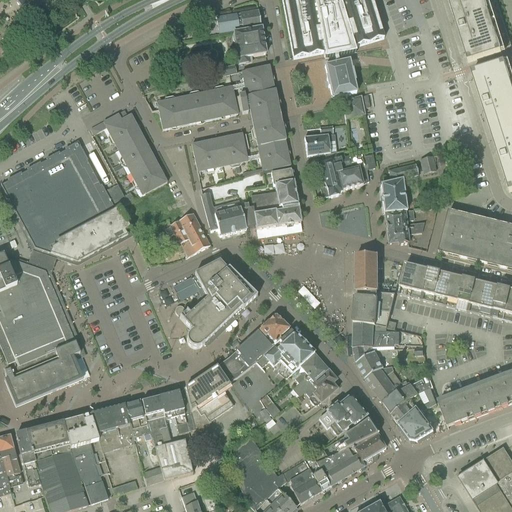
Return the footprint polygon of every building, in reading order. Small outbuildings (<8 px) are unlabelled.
[(10,0),(11,0),(16,1),(27,16),(35,26),(44,19),(40,14),(37,9),(42,6),(37,0),(10,0)] [(281,0),(293,60),(293,61),(309,58),(323,55),(323,54),(324,61),(334,59),(335,66),(338,65),(337,59),(355,55),(353,49),(354,48),(354,49),(383,40),(371,2),(370,0),(281,0)] [(495,0),(446,0),(468,65),(501,55),(500,53),(511,48),(495,0)] [(257,13),(215,20),(218,37),(236,34),(260,30),(257,13)] [(260,30),(236,34),(236,35),(233,35),(238,66),(251,64),(250,59),(265,56),(261,30),(260,30)] [(0,42),(0,55),(0,56),(14,46),(8,37),(0,42)] [(349,63),(346,63),(324,68),(327,80),(326,80),(328,89),(329,89),(331,100),(356,95),(349,63)] [(511,64),(505,66),(504,64),(471,75),(471,76),(509,195),(511,193),(511,64)] [(235,75),(233,68),(220,70),(222,78),(235,75)] [(246,83),(240,84),(240,87),(241,91),(247,89),(249,99),(250,101),(250,103),(251,106),(252,114),(253,115),(254,123),(256,131),(256,132),(250,134),(250,135),(251,137),(251,140),(258,139),(260,148),(262,157),(255,159),(256,162),(257,165),(263,164),(265,173),(289,168),(288,159),(285,160),(284,156),(284,152),(286,151),(284,143),(285,143),(283,134),(281,135),(280,131),(279,127),(281,126),(280,118),(278,110),(275,110),(274,102),(276,102),(275,98),(274,93),(272,85),(270,85),(269,81),(268,78),(270,77),(268,68),(244,73),(246,83)] [(224,90),(221,88),(218,89),(224,117),(228,116),(228,119),(237,117),(236,114),(235,109),(233,99),(231,89),(224,90)] [(212,93),(206,94),(212,122),(220,120),(220,118),(224,117),(218,89),(214,90),(212,93)] [(196,93),(193,94),(199,122),(203,121),(203,124),(212,122),(206,94),(200,96),(196,93)] [(187,98),(181,100),(187,127),(196,125),(195,123),(199,122),(193,94),(190,95),(187,98)] [(244,97),(233,99),(235,109),(240,108),(241,113),(242,116),(247,115),(246,110),(245,104),(245,102),(244,97)] [(168,99),(165,100),(163,103),(154,105),(155,109),(157,108),(162,133),(171,131),(170,128),(174,127),(168,99)] [(175,101),(172,99),(168,99),(174,127),(178,127),(179,129),(187,127),(181,100),(175,101)] [(360,99),(342,104),(345,121),(363,118),(360,99)] [(134,125),(130,117),(127,119),(123,113),(90,131),(93,138),(108,130),(113,138),(107,141),(109,143),(134,130),(132,126),(134,125)] [(320,138),(304,140),(306,159),(324,157),(337,155),(334,137),(333,138),(332,128),(319,130),(320,136),(320,138)] [(134,130),(109,143),(110,146),(116,143),(120,152),(142,140),(138,132),(136,133),(134,130)] [(233,141),(229,141),(235,170),(238,169),(237,163),(246,161),(244,152),(248,151),(245,136),(241,137),(241,136),(232,138),(233,141)] [(142,140),(120,152),(125,160),(119,163),(121,166),(146,152),(144,149),(146,147),(142,140)] [(224,140),(216,142),(221,166),(230,164),(231,170),(235,170),(229,141),(225,142),(224,140)] [(208,146),(204,147),(210,175),(213,174),(212,168),(221,166),(216,142),(208,143),(208,146)] [(199,145),(191,147),(196,171),(205,169),(207,176),(210,175),(204,147),(200,148),(200,145),(199,145)] [(103,194),(77,146),(0,187),(34,251),(76,265),(132,236),(125,224),(126,223),(119,211),(127,206),(117,187),(103,194)] [(148,156),(146,152),(121,166),(122,169),(128,166),(132,174),(154,162),(150,154),(148,156)] [(337,155),(324,157),(326,164),(319,166),(320,168),(319,170),(320,174),(322,176),(325,190),(319,191),(322,200),(328,199),(328,200),(338,198),(338,195),(341,194),(341,193),(350,190),(347,180),(342,181),(341,175),(350,173),(349,169),(350,169),(348,160),(348,159),(344,160),(342,154),(337,155)] [(363,157),(348,160),(350,169),(349,169),(350,173),(341,175),(342,181),(347,180),(350,190),(362,187),(368,184),(366,172),(374,170),(372,157),(364,159),(363,157)] [(435,174),(432,159),(419,162),(423,176),(435,174)] [(154,162),(132,174),(137,182),(131,185),(133,188),(158,175),(156,171),(158,170),(154,162)] [(415,167),(388,174),(391,185),(401,183),(405,182),(404,181),(417,178),(415,167)] [(262,171),(242,175),(241,180),(259,174),(262,173),(262,172),(262,171)] [(208,196),(202,197),(200,198),(210,234),(217,232),(219,239),(245,232),(255,229),(255,232),(286,228),(286,229),(292,228),(292,227),(300,225),(293,184),(292,184),(290,172),(270,176),(273,189),(274,188),(275,195),(250,199),(252,210),(248,211),(247,207),(243,207),(244,212),(240,212),(238,203),(212,210),(208,196)] [(158,175),(133,188),(134,191),(140,188),(144,197),(166,185),(162,177),(160,178),(158,175)] [(391,185),(380,187),(384,215),(384,216),(406,214),(401,183),(391,185)] [(412,213),(406,214),(384,216),(388,246),(398,245),(398,247),(408,246),(407,237),(421,236),(424,225),(406,227),(405,223),(413,223),(412,213)] [(511,231),(508,231),(509,227),(508,227),(449,213),(438,255),(458,259),(458,260),(511,273),(511,231)] [(192,216),(190,217),(170,228),(179,245),(173,248),(174,248),(162,254),(166,261),(183,252),(187,260),(209,249),(192,216)] [(264,245),(264,256),(295,255),(295,244),(264,245)] [(3,257),(0,257),(0,350),(9,372),(4,374),(7,381),(12,395),(17,405),(78,380),(75,374),(78,373),(85,370),(81,360),(75,346),(74,343),(55,299),(54,296),(44,273),(28,268),(11,262),(6,264),(3,257)] [(378,294),(378,258),(355,257),(356,294),(357,294),(377,294),(378,294)] [(179,319),(179,320),(191,333),(189,335),(188,336),(187,338),(186,340),(186,342),(186,344),(187,345),(188,347),(189,349),(191,350),(193,350),(195,351),(197,350),(199,350),(201,348),(203,346),(203,347),(244,310),(247,307),(252,302),(252,295),(239,282),(237,280),(235,282),(226,272),(218,264),(194,277),(194,278),(201,290),(206,301),(203,303),(200,306),(189,317),(186,313),(185,314),(188,317),(182,323),(179,319)] [(409,300),(417,268),(405,265),(397,297),(409,300)] [(429,271),(417,268),(409,300),(421,302),(429,271)] [(440,274),(429,271),(421,302),(433,305),(440,274)] [(440,274),(433,305),(444,308),(452,277),(440,274)] [(464,280),(452,277),(444,308),(456,311),(464,280)] [(464,280),(456,311),(468,314),(475,283),(464,280)] [(487,286),(475,283),(468,314),(479,317),(487,286)] [(193,286),(177,295),(181,303),(197,294),(193,286)] [(487,286),(479,317),(491,320),(499,289),(487,286)] [(304,287),(298,293),(320,316),(327,310),(304,287)] [(511,291),(499,289),(491,320),(511,324),(511,291)] [(355,298),(353,326),(374,328),(378,328),(386,330),(394,332),(396,325),(388,323),(395,296),(377,295),(377,294),(357,294),(356,299),(355,298)] [(175,316),(177,318),(184,312),(183,310),(182,309),(181,309),(180,308),(179,308),(178,308),(177,309),(176,310),(175,310),(175,311),(175,312),(174,313),(174,314),(175,315),(175,316)] [(225,362),(216,368),(228,386),(236,380),(255,365),(290,333),(276,319),(273,319),(236,353),(228,360),(225,362)] [(353,326),(353,350),(353,357),(364,355),(372,353),(394,351),(394,349),(394,340),(394,339),(386,339),(386,337),(386,336),(382,336),(382,335),(386,335),(386,330),(378,328),(374,328),(353,326)] [(313,356),(290,333),(255,365),(260,370),(268,364),(272,369),(279,363),(291,376),(299,369),(313,356)] [(364,355),(353,357),(356,365),(355,365),(364,381),(381,372),(383,371),(383,370),(375,354),(366,359),(364,355)] [(313,356),(299,369),(303,373),(294,381),(298,386),(321,366),(313,356)] [(298,386),(294,390),(293,391),(299,398),(301,397),(304,394),(314,386),(329,374),(328,374),(321,366),(298,386)] [(228,386),(216,368),(184,390),(185,392),(194,432),(196,439),(210,438),(209,424),(233,408),(222,393),(230,388),(228,386)] [(381,372),(364,381),(364,382),(365,381),(375,395),(382,389),(384,391),(391,386),(386,379),(393,373),(392,369),(383,371),(381,372)] [(336,382),(329,374),(314,386),(304,394),(304,395),(309,400),(308,402),(313,408),(316,408),(335,392),(331,386),(336,382)] [(445,394),(449,403),(438,407),(447,431),(511,405),(511,374),(504,377),(458,395),(456,390),(445,394)] [(397,395),(383,406),(390,416),(410,402),(409,401),(413,398),(414,400),(424,394),(430,391),(431,390),(427,379),(411,387),(397,395)] [(393,389),(391,386),(384,391),(382,389),(375,395),(383,406),(397,395),(411,387),(409,384),(407,385),(406,383),(398,387),(396,387),(393,389)] [(435,402),(430,391),(424,394),(429,405),(435,402)] [(194,432),(185,392),(178,394),(183,413),(182,413),(188,434),(194,432)] [(178,394),(159,399),(164,422),(174,420),(178,437),(188,434),(182,413),(183,413),(178,394)] [(266,411),(272,406),(266,397),(260,402),(266,411)] [(164,422),(159,399),(141,404),(144,420),(149,435),(159,470),(142,476),(146,488),(163,482),(192,475),(184,442),(170,446),(164,422)] [(294,403),(297,407),(303,402),(299,399),(294,403)] [(320,419),(321,419),(318,422),(326,432),(329,429),(337,439),(351,427),(353,430),(366,420),(351,402),(347,401),(340,407),(338,404),(320,419)] [(410,402),(390,416),(398,427),(417,411),(410,402)] [(429,405),(420,409),(422,413),(436,406),(435,402),(429,405)] [(139,404),(124,408),(134,443),(134,440),(149,435),(144,420),(141,404),(139,404)] [(272,406),(266,411),(265,412),(272,420),(279,414),(272,406)] [(134,443),(124,408),(90,417),(90,418),(98,443),(102,455),(134,446),(133,443),(134,443)] [(433,434),(417,411),(398,427),(410,443),(416,444),(433,434)] [(82,419),(63,424),(72,461),(80,484),(82,483),(90,507),(107,501),(99,479),(97,479),(94,467),(95,467),(89,446),(94,445),(98,443),(90,418),(86,419),(82,420),(82,419)] [(271,422),(265,427),(268,431),(274,426),(271,422)] [(353,433),(330,447),(337,456),(357,447),(361,445),(377,437),(368,422),(353,433)] [(63,424),(25,434),(31,454),(33,454),(35,464),(37,473),(35,473),(40,488),(48,511),(75,511),(88,508),(80,484),(72,461),(63,424)] [(31,454),(25,434),(15,437),(17,446),(27,490),(40,488),(35,473),(37,473),(35,464),(33,454),(31,454)] [(250,437),(238,449),(227,460),(244,502),(243,503),(251,511),(293,511),(295,510),(277,492),(282,487),(286,484),(288,488),(289,488),(282,476),(277,480),(250,437)] [(322,452),(311,459),(320,474),(329,490),(374,463),(372,458),(385,450),(377,437),(361,445),(357,447),(337,456),(327,460),(322,452)] [(9,438),(0,440),(0,457),(0,458),(6,479),(19,475),(9,438)] [(459,481),(478,511),(510,511),(511,511),(511,472),(500,454),(459,481),(460,481),(459,481)] [(6,479),(0,458),(0,499),(10,496),(5,480),(6,479)] [(311,459),(282,476),(289,488),(288,488),(289,489),(291,488),(293,492),(291,493),(300,507),(321,494),(312,479),(320,474),(311,459)] [(329,490),(320,474),(312,479),(321,494),(329,490)] [(134,483),(111,491),(114,499),(137,491),(134,483)] [(198,511),(192,496),(181,500),(184,510),(184,511),(198,511)] [(210,498),(201,502),(205,511),(215,511),(217,511),(210,498)] [(387,508),(381,511),(400,511),(404,510),(398,500),(386,507),(387,508)] [(13,507),(14,511),(31,511),(38,511),(36,502),(13,507)]
